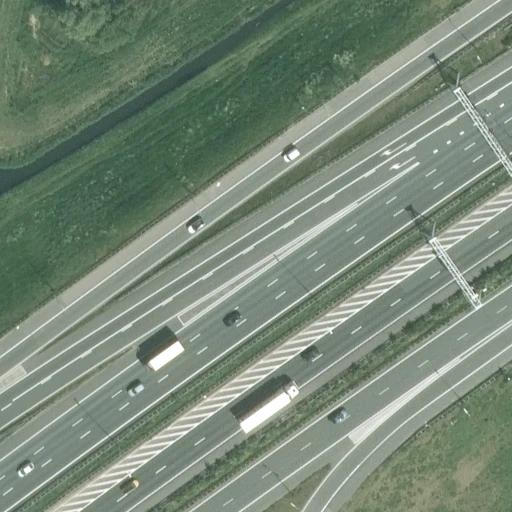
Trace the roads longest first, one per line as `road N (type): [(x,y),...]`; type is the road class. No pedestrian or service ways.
road 1 (motorway): [(511,0),(0,370)]
road 2 (motorway): [(426,175),(0,488)]
road 3 (motorway): [(102,511),(511,220)]
road 4 (motorway): [(426,175),(167,303),(0,411)]
road 5 (motorway): [(215,511),(511,300)]
road 6 (motorway): [(311,511),(358,453),(511,311)]
